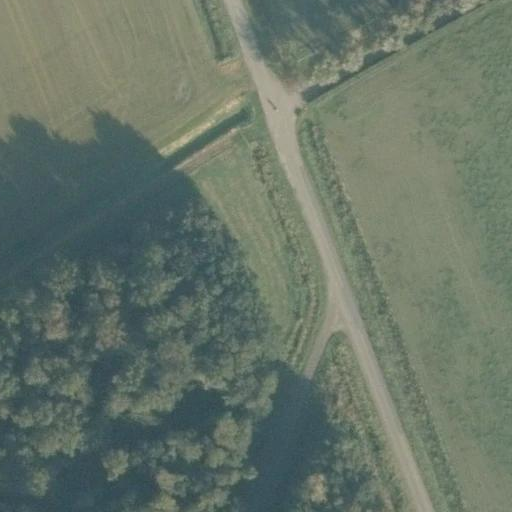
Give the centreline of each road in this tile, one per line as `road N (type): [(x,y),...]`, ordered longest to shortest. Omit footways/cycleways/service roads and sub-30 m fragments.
road 1 (unclassified): [(343,315),(227,0)]
road 2 (unclassified): [(343,315),(255,511)]
road 3 (unclassified): [(343,315),(418,511)]
